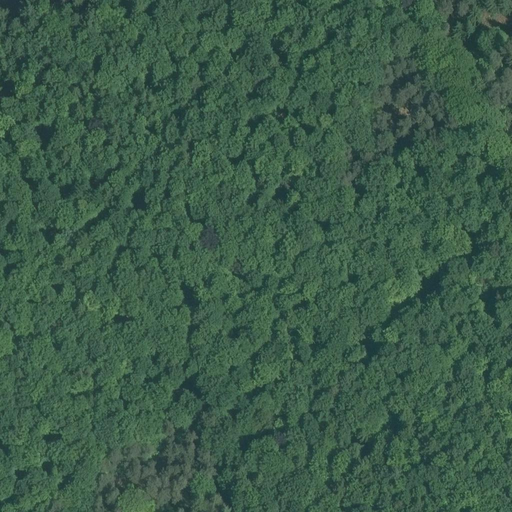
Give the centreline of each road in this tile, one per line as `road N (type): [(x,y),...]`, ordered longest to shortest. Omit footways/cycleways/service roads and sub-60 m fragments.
road 1 (track): [(0,67),(226,476)]
road 2 (track): [(510,221),(226,476)]
road 3 (track): [(389,0),(510,221)]
